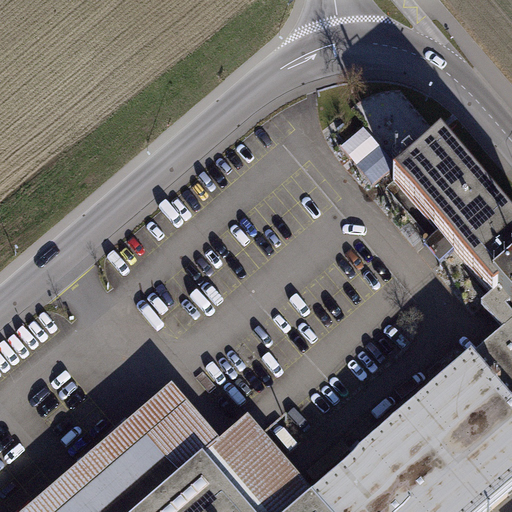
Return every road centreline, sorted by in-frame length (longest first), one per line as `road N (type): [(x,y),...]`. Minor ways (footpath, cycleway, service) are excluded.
road 1 (unclassified): [(341,45),(236,110),(0,309)]
road 2 (unclassified): [(341,45),(390,46),(425,58),(511,139)]
